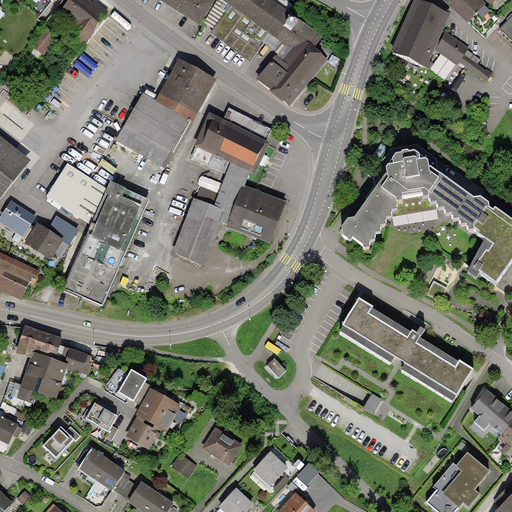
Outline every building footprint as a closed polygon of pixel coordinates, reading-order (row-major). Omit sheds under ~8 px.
[(92,3),(87,0),(69,0),(60,12),(84,30),(75,42),(82,48),(99,27),(98,26),(109,12),(94,1),(92,3)] [(214,3),(210,0),(158,0),(199,26),(214,3)] [(225,0),(225,1),(285,45),(297,54),(306,43),(314,49),(323,37),(288,12),(292,6),(284,0),(225,0)] [(414,0),(391,53),(426,69),(435,50),(443,30),(451,13),(421,0),(414,0)] [(481,0),(440,0),(467,25),(486,4),(481,0)] [(481,0),(486,4),(497,13),(511,0),(481,0)] [(511,16),(500,29),(511,40),(511,16)] [(58,37),(47,28),(32,47),(43,56),(58,37)] [(470,49),(443,30),(435,50),(457,66),(460,62),(487,82),(493,74),(487,70),(486,71),(477,65),(481,60),(468,51),(470,49)] [(290,106),(327,60),(314,49),(306,43),(297,54),(285,45),(257,80),(271,91),(270,92),(282,102),(283,101),(290,106)] [(156,102),(143,95),(115,141),(145,157),(165,169),(190,122),(193,123),(217,81),(180,60),(156,102)] [(250,173),(255,176),(270,145),(209,113),(195,146),(231,164),(219,194),(214,207),(196,200),(194,199),(173,254),(205,267),(222,224),(227,226),(242,187),(244,188),(245,187),(250,173)] [(0,200),(31,161),(0,136),(0,200)] [(480,275),(496,286),(511,264),(511,221),(495,209),(493,212),(490,209),(489,204),(481,199),(474,200),(431,168),(429,169),(428,162),(426,161),(420,162),(419,156),(415,153),(409,154),(408,153),(402,154),(402,155),(396,156),(393,161),(393,166),(388,167),(386,170),(387,175),(355,220),(348,221),(342,229),(344,238),(351,243),(353,240),(363,247),(364,250),(370,249),(369,245),(370,245),(370,242),(375,241),(375,238),(376,238),(375,235),(381,234),(381,230),(381,227),(386,226),(386,223),(387,223),(386,219),(392,219),(392,218),(439,210),(439,211),(444,210),(444,213),(445,213),(446,217),(451,216),(452,219),(453,219),(453,222),(459,221),(459,224),(461,224),(461,227),(466,227),(467,230),(468,230),(468,233),(475,232),(476,231),(478,233),(477,235),(485,242),(467,274),(476,281),(480,275)] [(91,226),(107,190),(68,164),(47,197),(91,226)] [(126,190),(110,183),(107,190),(91,226),(64,289),(103,306),(149,201),(126,190)] [(200,187),(196,200),(214,207),(219,194),(200,187)] [(244,188),(242,187),(227,226),(226,228),(271,244),(287,203),(245,187),(244,188)] [(0,223),(23,238),(30,227),(36,217),(11,201),(0,218),(0,223)] [(57,217),(48,231),(64,240),(63,242),(69,246),(79,230),(57,217)] [(28,241),(25,246),(51,262),(63,242),(64,240),(48,231),(37,224),(34,229),(30,227),(23,238),(28,241)] [(40,271),(0,252),(0,293),(1,294),(3,292),(22,301),(29,285),(33,287),(40,271)] [(457,398),(474,371),(460,362),(455,369),(417,345),(422,338),(412,332),(408,339),(370,315),(374,309),(359,300),(342,327),(395,360),(396,359),(404,365),(457,398)] [(483,310),(478,321),(490,325),(494,314),(483,310)] [(63,339),(25,326),(16,354),(31,359),(17,399),(34,405),(37,394),(56,401),(67,369),(68,365),(65,364),(55,361),(63,339)] [(88,355),(70,349),(65,364),(68,365),(67,369),(82,374),(82,373),(88,375),(92,365),(89,364),(93,354),(88,353),(88,355)] [(275,359),(267,365),(279,378),(286,371),(275,359)] [(147,380),(132,371),(118,393),(134,402),(147,380)] [(179,405),(151,389),(136,416),(137,417),(126,437),(149,450),(161,429),(167,433),(181,408),(178,407),(179,405)] [(511,423),(511,412),(488,391),(471,410),(501,436),(511,423)] [(95,404),(86,420),(108,433),(117,417),(95,404)] [(0,416),(0,441),(8,446),(18,426),(0,416)] [(511,423),(501,436),(498,439),(506,445),(507,444),(511,448),(511,423)] [(81,436),(71,427),(66,432),(74,440),(76,441),(81,436)] [(57,459),(74,440),(66,432),(61,428),(51,439),(51,438),(43,447),(57,459)] [(244,446),(216,428),(202,449),(230,467),(244,446)] [(96,481),(109,461),(93,450),(80,470),(96,481)] [(289,469),(271,452),(253,471),(271,488),(289,469)] [(490,473),(467,453),(457,467),(453,464),(433,488),(437,491),(426,503),(435,511),(458,511),(463,506),(469,510),(480,496),(475,491),(490,473)] [(180,455),(171,468),(188,480),(197,467),(180,455)] [(109,461),(96,481),(112,492),(113,490),(125,473),(126,471),(109,461)] [(141,484),(125,473),(113,490),(129,501),(141,484)] [(128,503),(142,511),(145,511),(158,493),(141,482),(141,484),(129,501),(128,503)] [(248,511),(254,505),(237,489),(219,508),(223,511),(248,511)] [(0,511),(4,511),(13,504),(0,491),(0,511)] [(31,497),(25,491),(17,499),(23,505),(31,497)] [(168,511),(174,504),(158,493),(145,511),(168,511)] [(315,511),(296,494),(278,511),(315,511)] [(511,511),(511,496),(496,511),(511,511)]
